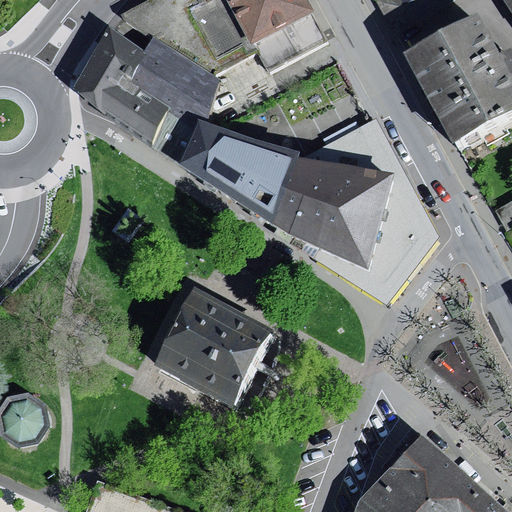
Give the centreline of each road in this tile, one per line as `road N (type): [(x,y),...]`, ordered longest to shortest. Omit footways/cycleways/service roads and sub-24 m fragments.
road 1 (residential): [(395,321),(118,138),(51,106)]
road 2 (residential): [(339,0),(468,241)]
road 3 (residential): [(395,321),(336,472),(329,511)]
